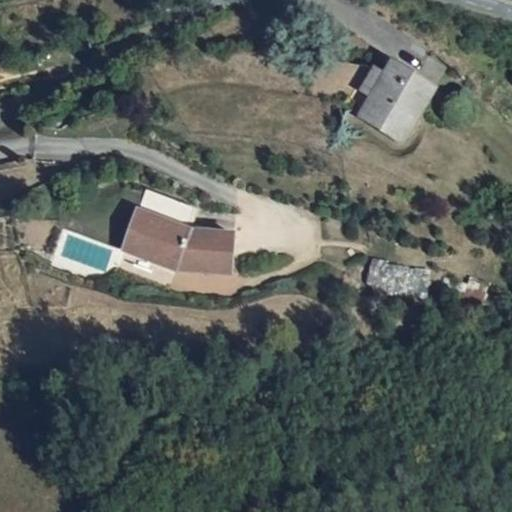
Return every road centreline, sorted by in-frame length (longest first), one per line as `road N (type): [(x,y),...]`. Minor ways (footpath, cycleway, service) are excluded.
road 1 (track): [(331,237),(118,145),(0,149)]
road 2 (residential): [(0,116),(214,0)]
